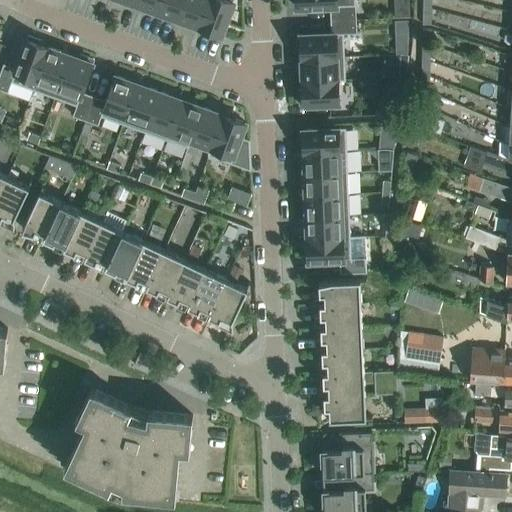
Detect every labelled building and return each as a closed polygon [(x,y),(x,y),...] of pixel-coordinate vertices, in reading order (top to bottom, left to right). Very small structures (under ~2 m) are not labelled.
[(156,11),(160,0),(136,0),(135,4),(156,11)] [(178,19),(184,0),(160,0),(156,11),(178,19)] [(199,27),(208,0),(184,0),(178,19),(199,27)] [(221,35),(234,0),(208,0),(199,27),(221,35)] [(295,0),(296,7),(330,6),(331,19),(356,18),(354,0),(295,0)] [(431,24),(432,8),(424,8),(423,23),(431,24)] [(356,32),(356,18),(331,19),(331,33),(296,34),(297,49),(301,49),(301,58),(344,56),(343,33),(356,32)] [(408,19),(395,19),(395,32),(409,32),(408,19)] [(431,44),(432,29),(423,28),(423,44),(431,44)] [(33,89),(49,47),(40,44),(41,40),(28,35),(16,68),(4,63),(0,73),(0,88),(7,91),(11,81),(33,89)] [(431,60),(431,44),(423,44),(422,60),(431,60)] [(55,97),(70,54),(49,47),(33,89),(55,97)] [(82,92),(94,59),(80,54),(79,58),(70,54),(55,97),(77,105),(73,115),(85,120),(94,96),(82,92)] [(407,66),(408,54),(401,54),(400,66),(407,66)] [(345,80),(344,56),(301,58),(302,81),(338,80),(345,80)] [(431,76),(431,60),(422,60),(422,75),(431,76)] [(123,123),(138,83),(115,75),(106,100),(94,96),(85,120),(98,124),(101,115),(123,123)] [(440,96),(444,81),(431,76),(422,75),(421,91),(430,91),(440,96)] [(400,78),(385,77),(384,84),(387,88),(399,89),(400,78)] [(338,80),(302,81),(302,90),(298,90),(299,105),(339,103),(338,80)] [(144,131),(159,91),(138,83),(123,123),(144,131)] [(166,139),(180,99),(159,91),(144,131),(166,139)] [(429,107),(430,91),(421,91),(421,106),(429,107)] [(190,140),(202,106),(180,99),(166,139),(188,147),(190,140)] [(211,148),(223,114),(202,106),(190,140),(210,147),(211,148)] [(445,121),(413,110),(409,123),(441,134),(445,121)] [(210,147),(208,154),(231,162),(250,170),(249,139),(240,136),(246,122),(223,114),(211,148),(210,147)] [(420,135),(418,129),(412,127),(406,130),(403,139),(405,144),(412,147),(417,144),(420,135)] [(346,150),(345,128),(303,129),(303,152),(346,150)] [(38,143),(40,136),(29,132),(27,139),(38,143)] [(347,172),(346,150),(303,152),(304,173),(347,172)] [(408,151),(405,159),(416,163),(418,154),(408,151)] [(511,160),(508,160),(509,158),(488,151),(484,163),(511,172),(511,160)] [(118,172),(120,165),(109,161),(107,167),(107,168),(118,172)] [(90,172),(86,181),(94,184),(98,175),(90,172)] [(150,183),(152,176),(141,172),(138,179),(150,183)] [(348,193),(347,172),(304,173),(305,195),(348,193)] [(511,187),(471,174),(468,186),(511,200),(511,187)] [(14,219),(29,186),(8,176),(0,192),(0,217),(1,218),(3,214),(14,219)] [(161,187),(163,180),(152,176),(150,183),(161,187)] [(390,193),(391,181),(383,180),(382,192),(390,193)] [(193,199),(195,192),(184,188),(181,195),(193,199)] [(46,234),(61,201),(40,191),(22,228),(34,233),(36,229),(45,233),(46,234)] [(204,203),(206,196),(195,192),(193,199),(204,203)] [(389,204),(390,193),(382,192),(381,204),(389,204)] [(349,215),(348,193),(305,195),(306,217),(349,215)] [(234,194),(226,218),(250,226),(258,202),(234,194)] [(66,243),(82,210),(61,201),(46,234),(45,233),(43,238),(54,243),(56,239),(66,243)] [(489,218),(492,209),(479,203),(475,212),(489,218)] [(87,253),(102,220),(82,210),(66,243),(63,247),(75,253),(77,248),(86,253),(87,253)] [(350,236),(349,215),(306,217),(307,238),(350,236)] [(107,263),(123,230),(102,220),(87,253),(86,253),(84,257),(96,262),(98,258),(107,262),(107,263)] [(416,238),(419,225),(409,222),(405,235),(416,238)] [(393,236),(394,224),(387,223),(386,235),(393,236)] [(496,248),(500,236),(471,225),(466,237),(496,248)] [(128,272),(144,239),(123,230),(107,263),(107,262),(105,267),(116,272),(118,268),(127,272),(128,272)] [(351,259),(350,236),(307,238),(308,261),(351,259)] [(149,282),(164,249),(144,239),(128,272),(127,272),(125,276),(137,282),(139,277),(148,282),(149,282)] [(169,292),(185,259),(164,249),(149,282),(148,282),(146,286),(158,291),(160,287),(169,291),(169,292)] [(412,267),(416,257),(408,254),(404,264),(412,267)] [(190,301),(206,268),(185,259),(169,292),(169,291),(167,296),(178,301),(180,297),(189,301),(190,301)] [(493,282),(494,265),(481,265),(480,277),(481,278),(493,282)] [(477,289),(481,278),(480,277),(447,267),(443,278),(477,289)] [(211,311),(226,278),(206,268),(190,301),(189,301),(187,305),(199,311),(201,306),(210,310),(211,311)] [(232,321),(248,288),(226,278),(211,311),(210,310),(208,315),(220,320),(221,316),(232,321)] [(361,302),(360,279),(319,281),(319,293),(324,293),(325,303),(325,304),(361,302)] [(439,296),(416,288),(412,299),(435,307),(439,296)] [(511,320),(511,296),(509,296),(508,304),(481,295),(481,310),(508,320),(511,320)] [(362,325),(361,302),(325,304),(325,303),(320,303),(320,316),(325,316),(326,326),(326,327),(362,325)] [(363,348),(362,325),(326,327),(326,326),(321,326),(321,339),(326,339),(327,349),(327,350),(363,348)] [(399,369),(437,374),(443,335),(401,328),(399,369)] [(511,383),(511,358),(505,358),(505,350),(472,347),(470,381),(476,381),(511,383)] [(364,371),(363,348),(327,350),(327,349),(322,349),(322,362),(327,362),(328,372),(364,371)] [(375,370),(375,393),(397,392),(397,370),(375,370)] [(365,394),(364,371),(328,372),(323,372),(323,385),(328,384),(329,394),(329,395),(365,394)] [(511,404),(511,383),(476,381),(475,394),(505,396),(504,404),(511,404)] [(175,497),(180,449),(189,449),(193,415),(148,411),(148,413),(139,413),(130,409),(132,406),(91,387),(76,419),(85,423),(65,467),(117,491),(175,497)] [(366,417),(365,394),(329,395),(329,394),(324,395),(324,407),(329,407),(329,419),(366,417)] [(460,414),(461,406),(451,405),(449,414),(460,414)] [(403,407),(403,421),(443,420),(442,406),(403,407)] [(511,430),(511,409),(474,406),(474,419),(499,421),(498,429),(511,430)] [(477,430),(475,448),(477,451),(481,458),(485,458),(484,468),(490,468),(511,469),(511,458),(511,434),(494,433),(477,430)] [(342,449),(322,449),(323,476),(343,475),(343,474),(364,473),(364,472),(373,472),(371,432),(341,433),(342,449)] [(440,454),(440,466),(450,467),(450,455),(440,454)] [(423,470),(425,462),(407,463),(408,471),(423,470)] [(452,470),(449,511),(480,511),(481,492),(504,494),(506,473),(452,470)] [(374,489),(373,472),(364,472),(364,473),(343,474),(343,475),(343,488),(324,490),(324,511),(366,511),(365,490),(374,489)] [(420,491),(425,477),(418,474),(413,489),(420,491)]
